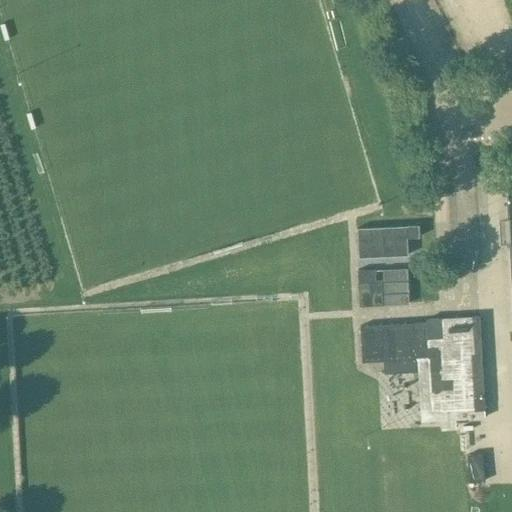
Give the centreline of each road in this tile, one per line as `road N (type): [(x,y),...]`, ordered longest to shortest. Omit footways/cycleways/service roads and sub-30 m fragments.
road 1 (unknown): [(434,76),(440,247),(444,267),(491,310),(497,329),(503,463)]
road 2 (residential): [(451,113),(396,0)]
